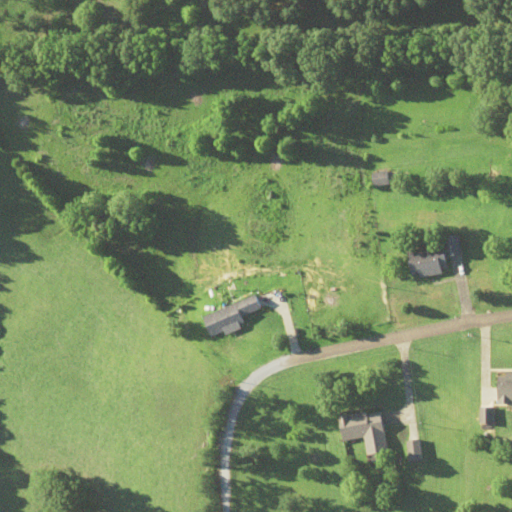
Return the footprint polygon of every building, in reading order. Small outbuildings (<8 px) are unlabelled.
[(164,75),(185,75),(185,66),(164,66),(164,75)] [(366,175),(368,187),(385,183),(382,171),(366,175)] [(444,239),(445,245),(407,250),(411,279),(449,274),(446,257),(462,255),(459,237),(444,239)] [(205,315),(213,338),(247,327),(243,316),(262,310),(258,297),(205,315)] [(499,404),(511,404),(511,374),(500,374),(499,404)] [(493,409),(480,409),(480,423),(493,423),(493,409)] [(386,453),(380,410),(336,416),(340,441),(362,438),(364,456),(386,453)] [(406,461),(419,461),(418,441),(405,441),(406,461)]
